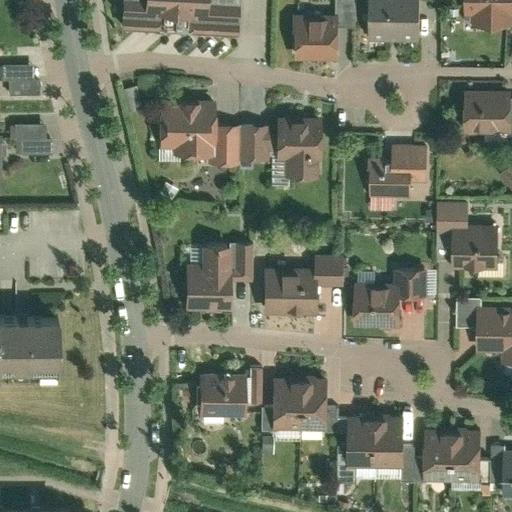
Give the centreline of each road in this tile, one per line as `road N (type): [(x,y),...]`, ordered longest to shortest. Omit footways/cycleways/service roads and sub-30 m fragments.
road 1 (residential): [(77,73),(156,60),(374,89),(431,75),(511,75)]
road 2 (residential): [(140,345),(197,339),(318,348),(511,409)]
road 3 (residential): [(77,73),(140,345)]
road 4 (residential): [(140,345),(134,511)]
